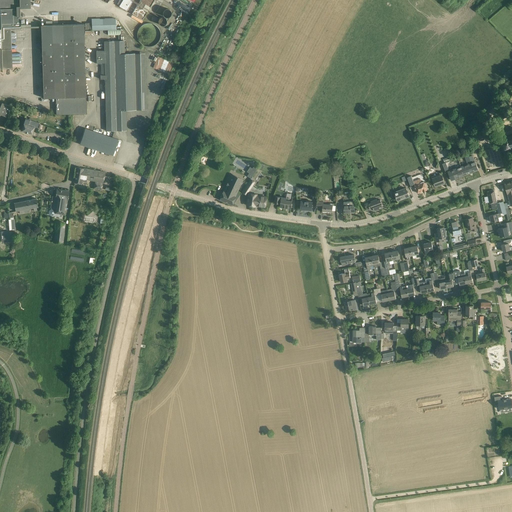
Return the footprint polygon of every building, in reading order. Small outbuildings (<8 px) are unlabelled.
[(0,0),(0,68),(8,69),(7,49),(12,49),(11,29),(21,29),(20,8),(30,7),(30,0),(0,0)] [(119,6),(126,11),(132,0),(119,0),(117,4),(120,5),(119,6)] [(146,13),(153,0),(139,0),(136,5),(141,7),(140,9),(146,13)] [(188,10),(192,4),(186,0),(175,0),(174,3),(179,6),(178,7),(186,12),(188,9),(188,10)] [(160,26),(172,15),(164,7),(157,14),(159,16),(155,21),(160,26)] [(92,19),(92,30),(116,30),(116,19),(92,19)] [(160,35),(159,32),(159,30),(158,28),(156,26),(155,25),(153,24),(151,23),(148,23),(146,23),(144,23),(141,24),(139,26),(138,27),(137,30),(136,32),(136,34),(136,36),(137,39),(138,41),(139,43),(141,44),(143,46),(145,46),(147,46),(150,46),(152,46),(154,45),(156,43),(157,41),(159,39),(159,37),(160,35)] [(56,115),(87,114),(84,24),(41,25),(43,98),(56,98),(56,115)] [(126,110),(136,110),(134,54),(124,54),(124,41),(104,41),(104,51),(96,51),(96,63),(100,63),(101,75),(100,75),(100,79),(105,79),(107,131),(127,130),(126,110)] [(169,74),(173,63),(157,56),(153,68),(169,74)] [(2,103),(0,107),(0,114),(9,118),(13,107),(2,103)] [(39,123),(25,118),(21,130),(25,132),(28,133),(32,134),(34,127),(37,128),(39,123)] [(85,128),(80,144),(113,155),(118,140),(85,128)] [(511,135),(510,136),(509,136),(510,136),(507,137),(507,136),(506,137),(506,138),(506,140),(504,140),(504,141),(504,142),(503,142),(504,146),(505,146),(506,148),(508,147),(509,149),(510,149),(511,148),(511,135)] [(472,156),(466,158),(468,164),(461,167),(464,175),(478,170),(475,162),(472,156)] [(258,168),(254,166),(247,176),(251,179),(258,168)] [(77,167),(74,183),(82,184),(82,181),(86,182),(87,179),(95,181),(95,183),(94,182),(93,188),(94,188),(94,189),(101,190),(106,172),(77,167)] [(451,180),(464,175),(461,167),(448,172),(451,180)] [(240,195),(241,193),(238,191),(243,179),(231,174),(223,191),(220,199),(232,205),(234,200),(235,197),(237,192),(240,195)] [(445,183),(443,178),(442,175),(432,179),(435,187),(445,183)] [(413,181),(411,176),(407,177),(411,188),(415,186),(418,193),(423,191),(427,190),(424,181),(422,182),(420,179),(413,181)] [(249,183),(246,188),(249,190),(254,182),(251,180),(250,181),(250,180),(249,183)] [(409,196),(407,192),(406,188),(395,193),(396,196),(398,201),(402,199),(401,198),(409,196)] [(69,191),(57,189),(56,197),(53,196),(51,209),(49,210),(49,214),(50,215),(52,216),(54,214),(54,213),(65,215),(67,200),(68,200),(69,191)] [(503,213),(506,212),(503,202),(497,203),(495,190),(487,192),(487,193),(487,194),(488,194),(487,195),(488,195),(488,196),(490,204),(491,204),(492,209),(497,208),(498,214),(501,213),(503,213)] [(257,195),(248,193),(247,205),(255,207),(255,206),(264,207),(266,197),(256,195),(257,195)] [(287,198),(282,197),(276,196),(275,198),(275,203),(279,203),(281,203),(280,207),(291,208),(292,201),(287,200),(287,198)] [(38,207),(37,203),(36,198),(14,203),(16,211),(19,211),(20,213),(27,212),(27,209),(33,208),(34,212),(38,211),(37,207),(38,207)] [(383,206),(381,201),(380,200),(377,201),(377,199),(371,202),(371,203),(368,204),(368,203),(364,204),(365,206),(367,210),(373,208),(374,211),(380,209),(380,207),(383,206)] [(312,210),(312,205),(313,202),(301,201),(301,209),(305,209),(307,209),(307,210),(312,210)] [(333,205),(323,204),(323,202),(317,201),(316,208),(323,208),(323,211),(332,212),(333,207),(333,205)] [(345,202),(344,202),(344,213),(349,213),(349,212),(351,212),(355,212),(354,205),(354,201),(345,202)] [(497,213),(490,215),(491,222),(499,220),(499,222),(503,221),(501,213),(498,214),(497,213)] [(469,218),(465,219),(467,225),(468,225),(468,229),(472,228),(473,232),(477,231),(475,222),(474,222),(473,218),(472,218),(471,217),(469,217),(469,218)] [(454,235),(464,233),(463,228),(459,229),(458,227),(458,226),(457,221),(452,223),(453,230),(453,231),(454,235)] [(500,237),(505,236),(509,235),(509,231),(511,230),(511,221),(508,223),(503,224),(504,228),(498,229),(500,237)] [(65,223),(60,223),(56,222),(54,242),(63,243),(65,223)] [(438,233),(434,233),(436,242),(442,241),(442,238),(446,237),(446,236),(447,236),(446,231),(445,232),(444,227),(443,227),(442,227),(441,227),(440,227),(439,228),(438,228),(437,228),(438,233)] [(12,231),(11,231),(9,231),(1,231),(1,242),(12,242),(12,241),(12,231)] [(511,246),(510,247),(509,243),(510,243),(511,241),(511,239),(509,240),(504,241),(504,244),(501,245),(503,251),(510,250),(511,249),(511,246)] [(432,242),(424,244),(425,250),(426,254),(429,253),(434,252),(433,249),(433,247),(432,242)] [(456,245),(452,246),(453,251),(468,248),(467,243),(463,244),(463,246),(457,247),(456,245)] [(419,254),(418,251),(417,246),(411,247),(412,255),(416,254),(417,258),(419,257),(419,254)] [(399,258),(398,251),(391,252),(393,260),(397,259),(397,262),(400,262),(399,258)] [(457,251),(449,252),(452,265),(454,265),(452,255),(457,254),(457,251)] [(387,261),(383,262),(386,275),(390,275),(390,272),(389,267),(390,264),(389,260),(393,260),(391,252),(385,253),(387,261)] [(351,255),(341,257),(341,262),(342,266),(348,265),(347,263),(349,263),(352,263),(355,262),(355,260),(354,255),(354,256),(351,256),(351,255)] [(378,255),(372,256),(373,264),(374,264),(374,267),(380,266),(382,276),(386,275),(383,262),(380,262),(378,255)] [(373,264),(372,256),(366,257),(367,265),(367,266),(363,267),(365,272),(366,280),(370,279),(368,269),(374,268),(373,264)] [(341,282),(346,281),(347,281),(347,278),(350,277),(348,268),(344,269),(345,273),(340,274),(341,282)] [(476,274),(477,276),(478,281),(486,279),(485,272),(484,268),(480,269),(481,273),(476,274)] [(460,270),(454,272),(455,278),(458,278),(460,285),(466,283),(464,273),(464,274),(461,274),(460,270)] [(452,279),(455,278),(454,272),(448,273),(449,280),(445,280),(447,288),(454,286),(452,279)] [(468,272),(464,273),(466,283),(473,282),(471,275),(471,272),(468,272)] [(432,280),(425,282),(426,285),(428,292),(434,290),(433,283),(436,283),(434,273),(430,274),(432,280)] [(437,274),(434,274),(436,283),(439,282),(440,289),(447,288),(445,280),(445,277),(438,279),(437,274)] [(417,276),(415,276),(415,277),(417,287),(420,286),(421,293),(428,292),(426,285),(422,285),(421,282),(419,283),(418,277),(417,276)] [(410,285),(406,286),(407,289),(409,296),(415,294),(415,292),(417,291),(417,287),(415,277),(415,278),(414,278),(412,278),(413,284),(410,285)] [(398,291),(397,287),(396,284),(391,286),(392,289),(387,290),(388,293),(389,300),(396,299),(394,291),(397,291),(398,291)] [(401,284),(400,285),(400,286),(400,287),(401,290),(400,290),(402,297),(409,296),(407,289),(406,286),(402,287),(401,284)] [(381,291),(380,288),(379,285),(377,286),(377,289),(378,295),(381,295),(383,301),(389,300),(388,293),(387,290),(383,291),(381,291)] [(375,296),(378,295),(377,289),(374,289),(374,293),(372,293),(373,296),(369,297),(370,304),(377,303),(375,296)] [(370,304),(369,297),(368,293),(363,294),(362,291),(361,291),(358,292),(357,292),(359,299),(362,298),(364,306),(370,304)] [(351,301),(348,301),(348,300),(347,299),(345,300),(345,301),(346,309),(350,309),(350,310),(351,310),(357,309),(355,300),(351,301)] [(466,305),(466,316),(474,316),(474,320),(477,320),(477,316),(477,309),(473,309),(473,305),(466,305)] [(449,309),(449,321),(457,321),(457,326),(461,326),(461,320),(461,311),(461,312),(457,312),(457,309),(449,309)] [(444,324),(445,321),(445,316),(441,316),(441,312),(433,312),(433,317),(433,320),(437,320),(437,324),(444,324)] [(417,321),(416,325),(417,325),(421,325),(424,325),(424,321),(425,316),(417,316),(417,321)] [(398,323),(397,323),(397,332),(401,332),(401,333),(405,333),(406,327),(409,327),(409,319),(401,319),(401,323),(398,323)] [(393,334),(393,328),(393,323),(385,323),(385,330),(385,334),(389,334),(393,334)] [(369,334),(369,336),(374,336),(374,334),(377,334),(377,340),(381,340),(381,334),(381,333),(381,328),(376,328),(376,326),(369,326),(369,334)] [(365,342),(365,331),(365,328),(360,328),(360,330),(353,330),(353,331),(350,331),(349,341),(354,341),(354,342),(365,342)] [(384,359),(382,359),(383,363),(393,361),(392,357),(396,356),(395,353),(383,355),(384,359)] [(502,396),(494,397),(495,403),(498,403),(499,409),(511,407),(511,403),(511,398),(502,400),(502,396)]
